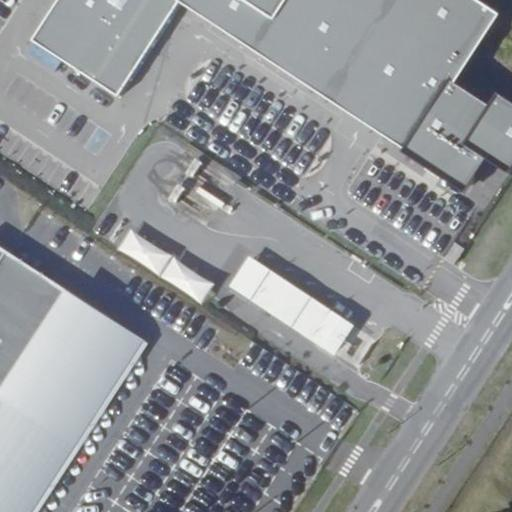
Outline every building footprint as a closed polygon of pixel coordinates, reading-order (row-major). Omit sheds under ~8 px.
[(111,17),(85,0),(61,0),(36,40),(78,67),(111,17)] [(511,172),(511,97),(503,91),(495,104),(454,77),(492,16),(467,0),(85,0),(111,17),(78,67),(122,96),(184,0),(193,0),(313,78),(329,53),(428,117),(411,142),(475,185),(492,159),(511,172)] [(428,117),(329,53),(313,78),(411,142),(428,117)] [(125,236),(115,254),(203,299),(212,281),(125,236)] [(265,271),(246,302),(335,357),(354,326),(265,271)] [(0,511),(30,511),(76,442),(0,391),(0,511)]
